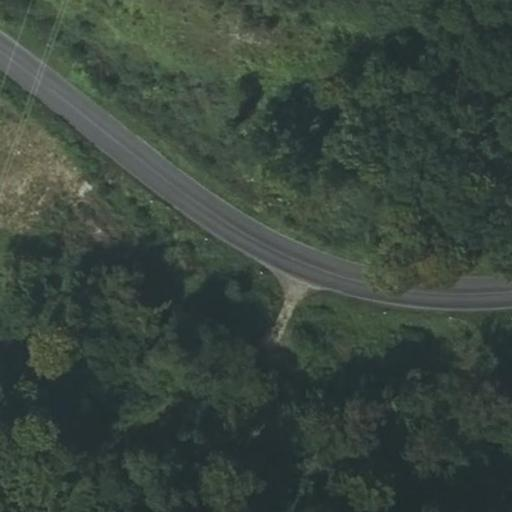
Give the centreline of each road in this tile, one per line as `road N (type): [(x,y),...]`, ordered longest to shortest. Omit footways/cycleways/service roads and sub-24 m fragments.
road 1 (tertiary): [(0,47),(306,269),(381,291),(511,292)]
road 2 (track): [(511,215),(306,269),(248,365),(119,443),(55,511)]
